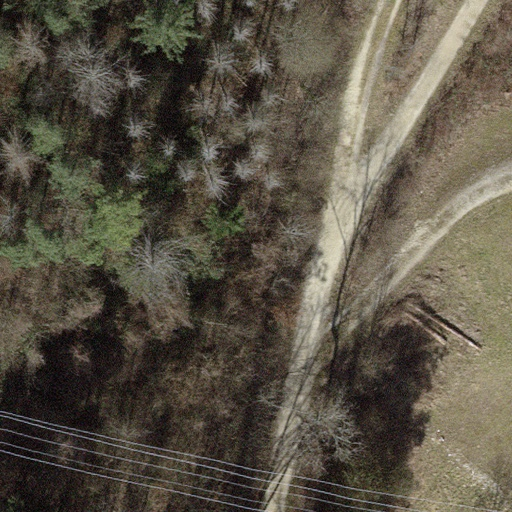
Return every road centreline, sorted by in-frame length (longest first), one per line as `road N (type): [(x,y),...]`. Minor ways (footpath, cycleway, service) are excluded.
road 1 (track): [(330,231),(274,511)]
road 2 (track): [(409,0),(330,231)]
